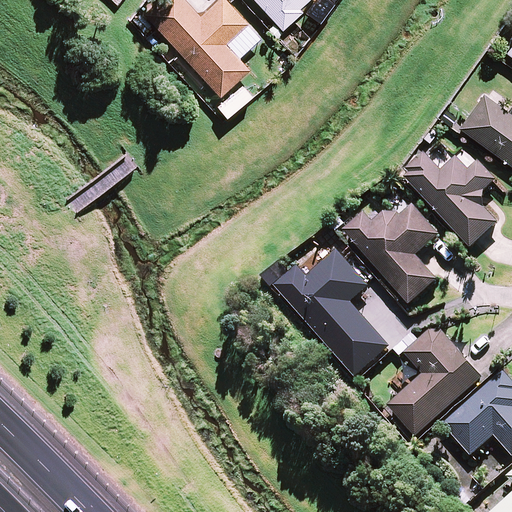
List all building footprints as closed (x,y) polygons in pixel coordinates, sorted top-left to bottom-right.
[(218,0),(198,19),(180,0),(158,0),(142,15),(218,97),(246,71),(222,46),(245,25),(221,0),(218,0)] [(306,0),(251,0),(280,31),(299,14),(295,10),(306,0)] [(511,114),(482,92),(458,125),(511,164),(511,114)] [(454,160),(436,140),(402,171),(472,248),(500,222),(478,198),(497,180),(467,147),(454,160)] [(440,235),(415,206),(400,218),(393,209),(375,224),(365,213),(346,230),(411,303),(438,280),(417,255),(440,235)] [(283,261),(267,274),(263,278),(272,287),(275,284),(357,377),(391,347),(352,302),(370,286),(339,251),(310,277),(300,266),(292,272),(283,261)] [(483,377),(438,326),(407,353),(425,374),(390,405),(417,436),(483,377)] [(511,379),(504,371),(445,425),(473,455),(496,435),(511,452),(511,379)] [(511,511),(511,474),(510,476),(511,477),(511,495),(493,511),(511,511)]
